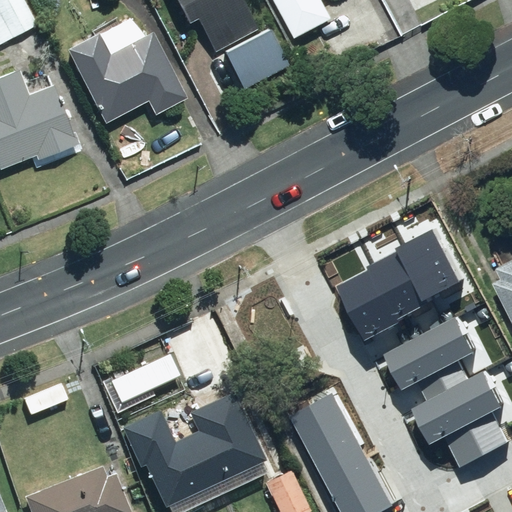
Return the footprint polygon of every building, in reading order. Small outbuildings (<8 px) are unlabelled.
[(0,0),(0,43),(37,23),(23,0),(0,0)] [(179,0),(189,20),(199,15),(216,48),(258,27),(243,0),(179,0)] [(280,0),(298,34),(335,16),(326,0),(280,0)] [(188,94),(154,28),(110,51),(99,30),(69,46),(108,120),(151,98),(157,110),(188,94)] [(290,64),(270,29),(226,53),(247,89),(290,64)] [(31,93),(21,67),(0,74),(0,166),(37,152),(38,156),(79,141),(57,83),(31,93)] [(460,282),(433,229),(394,248),(397,253),(422,302),(460,282)] [(397,253),(335,284),(365,343),(427,311),(422,302),(397,253)] [(511,261),(501,267),(507,278),(501,281),(511,302),(511,261)] [(475,351),(456,315),(383,354),(402,390),(475,351)] [(503,406),(484,370),(411,409),(430,445),(503,406)] [(378,511),(393,504),(330,389),(290,411),(345,511),(378,511)] [(254,428),(241,434),(232,414),(231,414),(227,406),(198,419),(201,427),(142,453),(164,502),(267,457),(254,428)] [(108,472),(104,463),(29,495),(36,511),(126,511),(133,509),(116,469),(108,472)] [(294,470),(267,483),(281,511),(302,511),(312,507),(294,470)] [(0,511),(8,511),(0,491),(0,511)]
